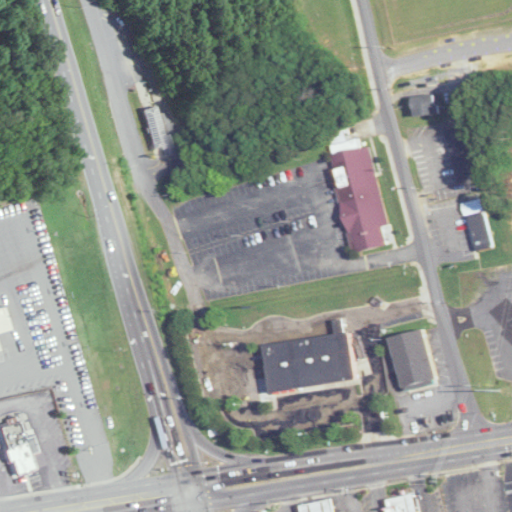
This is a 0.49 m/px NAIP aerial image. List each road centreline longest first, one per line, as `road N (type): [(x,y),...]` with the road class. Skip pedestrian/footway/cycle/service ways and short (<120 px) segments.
road 1 (trunk): [(191,488),(47,0)]
road 2 (residential): [(474,445),(360,0)]
road 3 (primary): [(191,488),(511,439)]
road 4 (residential): [(160,209),(142,175),(89,0)]
road 5 (secondary): [(47,511),(191,488)]
